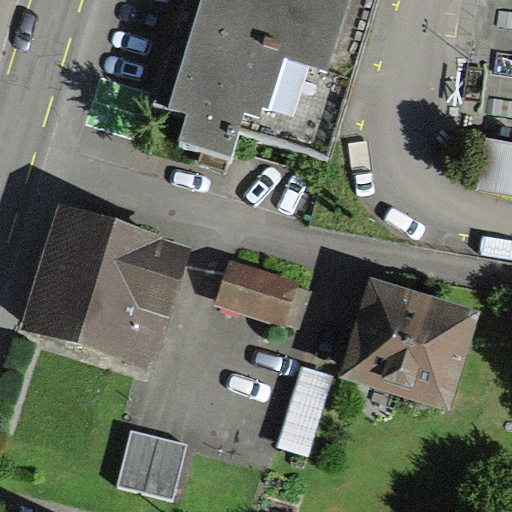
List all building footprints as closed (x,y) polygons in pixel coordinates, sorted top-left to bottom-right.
[(368,0),(183,0),(154,112),(326,157),(368,0)] [(511,154),(489,150),(480,196),(511,201),(511,154)] [(176,256),(63,222),(30,330),(143,364),(176,256)] [(225,307),(277,325),(289,294),(236,275),(225,307)] [(355,379),(452,408),(476,330),(379,301),(355,379)] [(115,494),(168,503),(177,448),(124,440),(115,494)]
